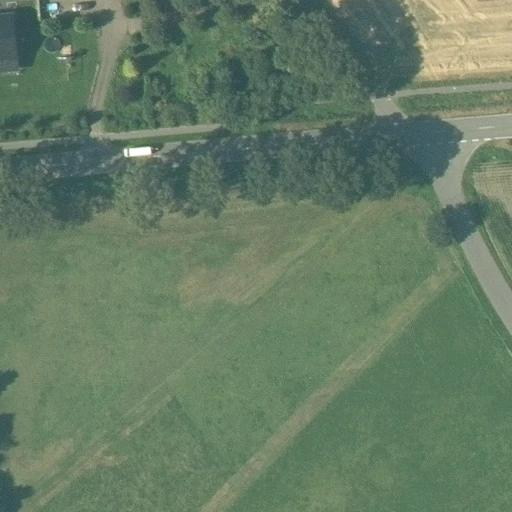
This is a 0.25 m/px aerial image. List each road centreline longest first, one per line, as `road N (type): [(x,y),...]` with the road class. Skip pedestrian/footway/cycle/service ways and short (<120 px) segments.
road 1 (tertiary): [(414,134),(0,170)]
road 2 (unclassified): [(511,318),(414,134)]
road 3 (unclassified): [(414,134),(298,0)]
